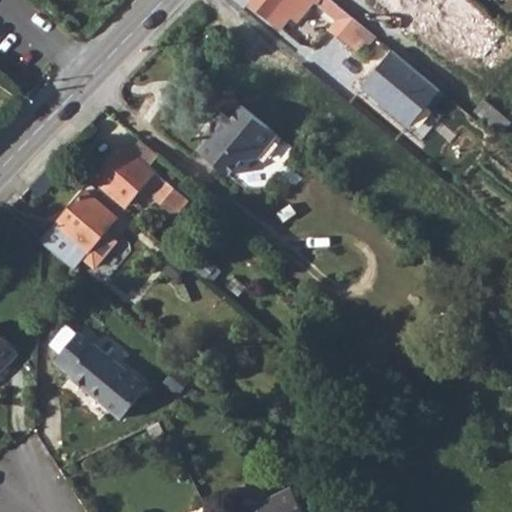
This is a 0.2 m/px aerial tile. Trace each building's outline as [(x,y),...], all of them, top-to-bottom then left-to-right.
[(56,24),(28,0),(27,0),(7,25),(19,35),(11,45),(28,59),(37,47),(42,51),(50,40),(46,36),(56,24)] [(251,0),(242,12),(273,37),(293,13),(303,0),(251,0)] [(349,9),(337,0),(318,0),(318,1),(341,20),(349,9)] [(501,24),(472,0),(443,0),(435,10),(481,47),(501,24)] [(367,25),(349,9),(341,20),(333,28),(351,44),(367,25)] [(511,123),(511,118),(488,98),(478,110),(505,132),(511,123)] [(285,137),(248,107),(236,121),(227,113),(211,131),(216,135),(203,150),(233,177),(245,163),(266,160),(285,137)] [(147,188),(164,201),(177,187),(127,146),(98,181),(130,207),(147,188)] [(177,187),(164,201),(176,211),(183,211),(193,200),(177,187)] [(49,238),(51,240),(81,265),(91,253),(104,264),(122,244),(109,232),(120,219),(89,191),(49,238)] [(23,345),(0,325),(0,363),(5,358),(10,361),(23,345)] [(76,372),(107,399),(112,394),(131,411),(154,385),(103,340),(100,343),(85,329),(62,357),(76,369),(76,372)] [(209,372),(199,364),(186,379),(196,388),(209,372)] [(312,511),(299,484),(249,508),(251,511),(312,511)]
